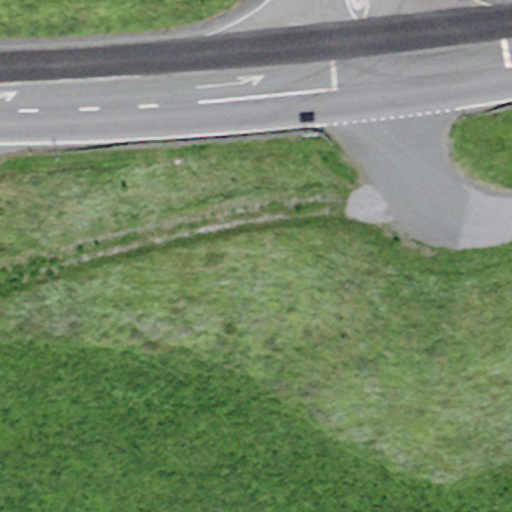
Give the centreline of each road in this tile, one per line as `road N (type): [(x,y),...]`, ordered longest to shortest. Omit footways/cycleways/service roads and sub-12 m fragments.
road 1 (primary): [(373,59),(0,89)]
road 2 (residential): [(373,59),(400,161),(421,195),(449,206),(511,203)]
road 3 (primary): [(511,39),(373,59)]
